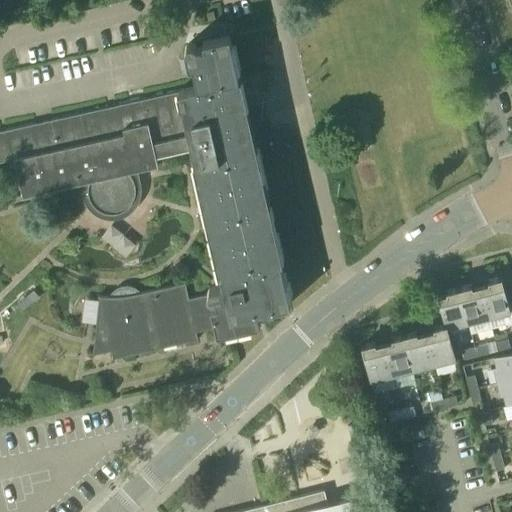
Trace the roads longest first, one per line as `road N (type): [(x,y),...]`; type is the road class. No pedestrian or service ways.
road 1 (residential): [(116,511),(402,249),(511,192)]
road 2 (residential): [(511,161),(465,0)]
